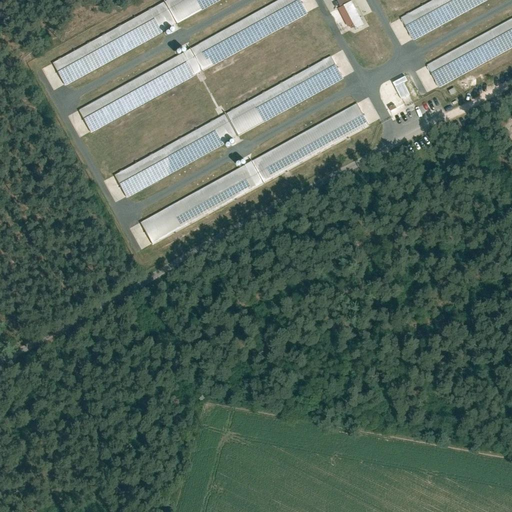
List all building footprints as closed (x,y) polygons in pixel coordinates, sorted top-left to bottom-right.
[(164,0),(51,63),(64,86),(218,0),(164,0)] [(299,0),(277,0),(76,110),(89,133),(307,15),(299,0)] [(351,0),(334,0),(350,29),(363,22),(351,0)] [(354,0),(355,2),(358,1),(363,15),(371,12),(366,0),(354,0)] [(431,0),(400,17),(412,41),(486,0),(431,0)] [(511,16),(426,64),(438,86),(511,45),(511,16)] [(330,56),(113,173),(126,197),(343,80),(330,56)] [(403,73),(392,78),(394,82),(405,76),(403,73)] [(395,81),(401,99),(412,95),(406,77),(395,81)] [(356,102),(138,221),(151,244),(369,125),(356,102)] [(511,123),(508,119),(496,129),(511,148),(511,123)]
